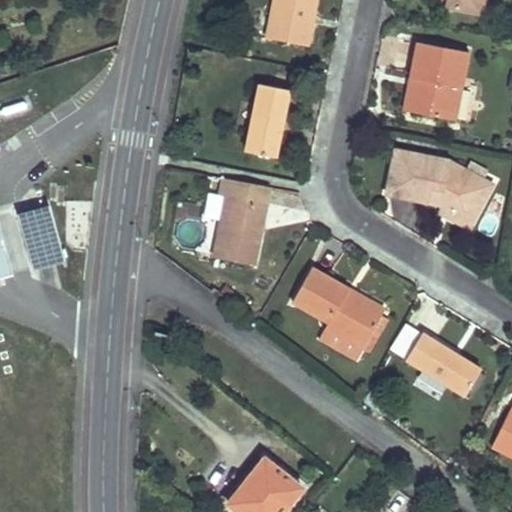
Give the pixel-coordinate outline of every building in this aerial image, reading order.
[(271,0),(264,37),(305,45),(314,0),(271,0)] [(445,0),(445,5),(479,11),(481,0),(445,0)] [(417,38),(409,76),(418,78),(411,110),(455,119),(469,49),(417,38)] [(418,78),(409,76),(402,108),(411,110),(418,78)] [(257,80),(243,147),(273,154),(288,87),(257,80)] [(511,87),(483,88),(483,110),(511,110),(511,87)] [(394,145),(385,190),(439,201),(440,199),(449,201),(450,217),(467,225),(478,206),(474,195),(484,178),(445,156),(444,163),(429,160),(431,153),(394,145)] [(445,156),(431,153),(429,160),(444,163),(445,156)] [(252,261),(268,183),(219,174),(216,190),(206,188),(201,212),(217,215),(210,252),(252,261)] [(492,182),(484,178),(474,195),(478,206),(492,182)] [(449,201),(440,199),(439,201),(437,210),(450,217),(449,201)] [(0,244),(0,282),(10,279),(0,244)] [(311,267),(292,300),(327,320),(324,325),(360,346),(379,314),(344,294),(347,288),(311,267)] [(383,308),(347,288),(344,294),(379,314),(383,308)] [(421,328),(405,354),(465,392),(481,366),(421,328)] [(511,409),(509,408),(490,445),(511,456),(511,409)] [(263,456),(249,473),(256,479),(233,507),(240,511),(279,511),(300,486),(263,456)] [(249,473),(226,501),(233,507),(256,479),(249,473)]
